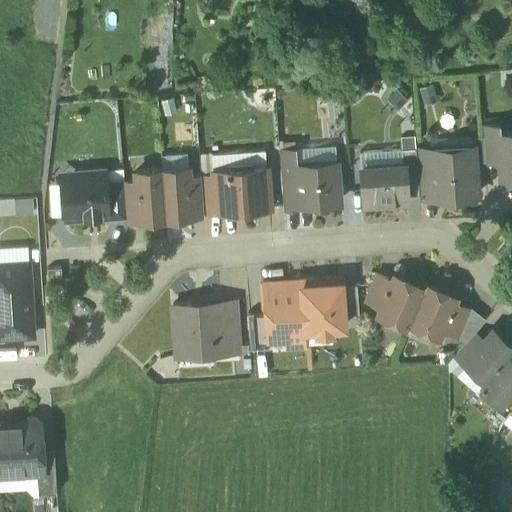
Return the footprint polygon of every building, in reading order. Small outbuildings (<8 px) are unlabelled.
[(499,123),(482,125),(484,152),(499,151),(500,151),(499,134),(500,134),(499,123)] [(511,132),(500,134),(499,134),(500,151),(499,151),(500,173),(501,173),(506,177),(511,172),(511,171),(511,132)] [(471,145),(429,148),(433,197),(433,199),(475,196),(471,145)] [(429,148),(416,149),(418,185),(419,198),(433,197),(429,148)] [(416,149),(400,150),(402,166),(405,166),(406,186),(418,185),(416,149)] [(335,161),(295,164),(296,172),(299,204),(338,201),(335,161)] [(263,175),(251,176),(250,167),(211,170),(211,175),(212,175),(215,210),(268,206),(265,166),(263,166),(263,175)] [(402,166),(360,169),(362,205),(407,201),(406,186),(405,166),(402,166)] [(187,167),(161,169),(165,217),(190,215),(187,177),(187,167)] [(104,169),(79,171),(70,181),(61,182),(63,214),(85,212),(85,215),(99,214),(99,211),(106,211),(108,211),(106,183),(104,169)] [(161,169),(134,171),(135,181),(137,217),(137,219),(165,217),(161,169)] [(296,172),(280,173),(281,175),(283,209),(300,208),(299,204),(296,172)] [(211,175),(200,176),(203,211),(215,210),(212,175),(211,175)] [(200,176),(187,177),(190,212),(203,211),(200,176)] [(123,181),(106,183),(108,211),(106,211),(107,219),(126,217),(123,181)] [(135,181),(123,181),(126,217),(137,217),(135,181)] [(33,195),(0,196),(0,207),(0,214),(34,213),(33,195)] [(0,337),(35,336),(30,259),(0,260),(0,337)] [(61,266),(47,267),(47,277),(61,277),(61,266)] [(391,279),(376,273),(365,298),(380,304),(381,305),(391,279)] [(339,277),(301,279),(305,328),(343,325),(342,312),(340,286),(339,277)] [(301,279),(262,282),(265,311),(267,339),(285,338),(286,345),(306,343),(305,336),(305,328),(301,279)] [(410,282),(404,285),(391,279),(381,305),(380,304),(379,307),(384,313),(391,317),(398,315),(410,320),(411,315),(423,286),(411,281),(410,282)] [(439,288),(425,282),(423,286),(411,315),(424,321),(426,327),(434,331),(442,328),(443,326),(442,326),(453,300),(441,295),(439,289),(439,288)] [(355,285),(340,286),(342,312),(357,311),(355,285)] [(234,298),(220,299),(221,304),(222,304),(224,329),(236,328),(234,298)] [(220,299),(172,302),(175,353),(226,349),(224,329),(222,304),(221,304),(220,299)] [(453,300),(442,326),(443,326),(458,332),(469,306),(453,300)] [(267,339),(265,311),(249,312),(251,348),(268,347),(267,341),(267,339)] [(463,361),(484,379),(484,380),(508,352),(511,348),(511,345),(510,343),(510,341),(504,336),(501,336),(492,328),(481,340),(463,361)] [(472,332),(454,353),(463,361),(481,340),(472,332)] [(508,352),(484,380),(484,379),(479,385),(500,404),(511,390),(511,348),(508,352)] [(24,418),(0,419),(0,469),(36,467),(43,466),(42,445),(40,417),(39,417),(39,416),(34,413),(28,413),(24,417),(24,418)] [(53,444),(42,445),(43,466),(36,467),(38,489),(56,488),(53,444)] [(497,474),(487,493),(501,500),(511,481),(497,474)]
